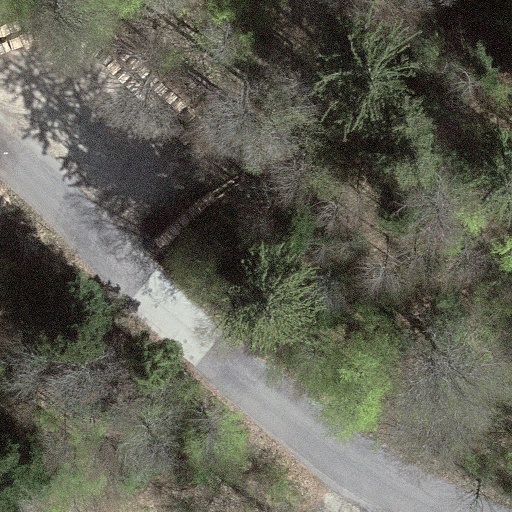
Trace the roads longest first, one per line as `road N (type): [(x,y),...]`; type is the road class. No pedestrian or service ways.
road 1 (tertiary): [(437,511),(384,488),(222,359),(0,136)]
road 2 (track): [(342,454),(511,418)]
